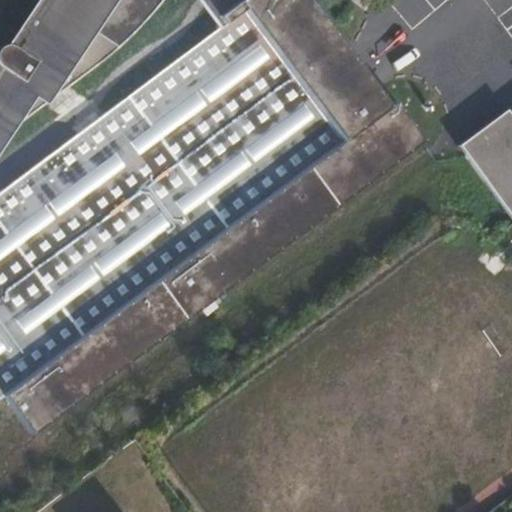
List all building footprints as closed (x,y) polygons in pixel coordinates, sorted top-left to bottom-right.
[(56,79),(66,85),(93,64),(119,42),(142,20),(157,0),(201,0),(221,26),(216,30),(0,192),(0,398),(2,397),(31,436),(423,141),(394,103),(388,109),(304,0),(43,0),(12,48),(7,45),(0,48),(0,68),(9,74),(0,88),(0,134),(41,104),(56,79)] [(0,68),(0,88),(9,74),(0,68)] [(64,86),(66,85),(56,79),(41,104),(64,86)] [(458,147),(465,156),(511,121),(511,120),(505,111),(458,147)] [(511,121),(465,156),(511,218),(511,121)]
